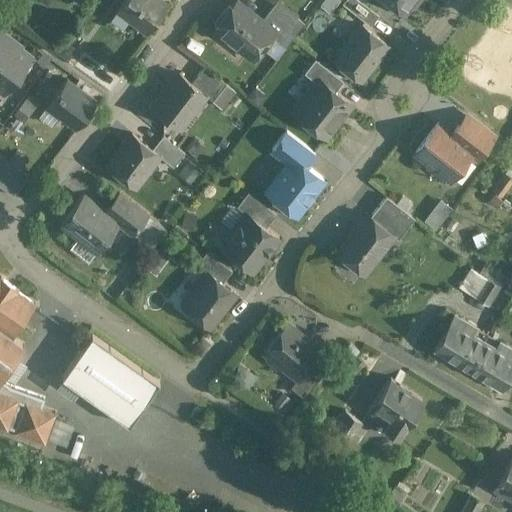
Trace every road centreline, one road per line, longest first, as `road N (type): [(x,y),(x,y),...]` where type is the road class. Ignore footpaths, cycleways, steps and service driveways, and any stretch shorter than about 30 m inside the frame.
road 1 (residential): [(274,279),(354,175),(417,58),(465,0)]
road 2 (residential): [(11,240),(200,0)]
road 3 (residential): [(511,421),(274,279)]
road 4 (track): [(393,511),(196,373)]
road 5 (residential): [(196,373),(11,240)]
road 6 (residential): [(196,373),(274,279)]
